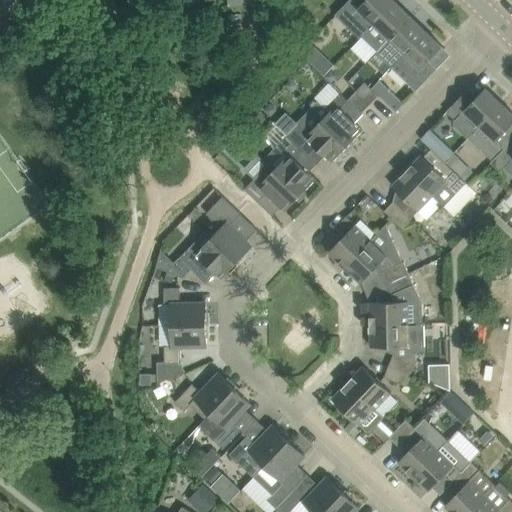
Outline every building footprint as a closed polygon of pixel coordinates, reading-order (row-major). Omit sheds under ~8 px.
[(169,0),(134,0),(135,9),(170,8),(169,0)] [(349,0),(336,14),(361,37),(396,1),(395,0),(349,0)] [(396,1),(361,37),(361,38),(363,36),(378,51),(390,38),(411,15),(396,1)] [(427,30),(411,15),(390,38),(378,51),(394,65),(396,63),(427,30)] [(427,30),(396,63),(411,77),(407,81),(416,91),(438,68),(430,60),(443,46),(427,30)] [(311,41),(301,51),(311,61),(321,51),(311,41)] [(331,82),(335,78),(335,73),(331,69),(324,75),(331,82)] [(295,87),(295,81),(291,78),(285,84),(292,91),(295,87)] [(364,96),(372,104),(380,95),(373,87),(364,96)] [(469,139),(470,138),(481,126),(480,125),(502,102),(486,87),(478,96),(469,87),(447,111),(456,120),(456,126),(469,139)] [(358,89),(349,98),(363,112),(372,104),(364,96),(358,89)] [(319,100),(310,109),(348,145),(363,129),(356,122),(365,114),(363,112),(349,98),(348,99),(340,92),(326,106),(319,100)] [(397,111),(405,103),(399,97),(391,105),(397,111)] [(275,112),(275,106),(271,102),(264,109),(271,116),(275,112)] [(470,138),(477,144),(493,161),(511,142),(503,133),(511,124),(511,111),(502,102),(480,125),(481,126),(470,138)] [(348,145),(310,109),(299,122),(288,134),(307,153),(315,144),(333,161),(348,145)] [(268,115),(262,110),(256,115),(261,120),(264,120),(268,115)] [(422,138),(431,146),(437,140),(428,131),(422,138)] [(288,134),(275,147),(264,159),(301,194),(316,178),(299,162),(307,153),(288,134)] [(506,166),(511,172),(511,141),(511,142),(493,161),(492,162),(501,171),(506,166)] [(447,161),(453,167),(461,159),(455,153),(447,161)] [(407,170),(433,195),(446,206),(457,194),(457,193),(467,182),(448,164),(440,172),(422,155),(407,170)] [(301,194),(264,159),(263,159),(268,164),(259,174),(245,188),(258,201),(267,192),(286,210),(301,194)] [(407,170),(393,185),(411,202),(403,210),(411,218),(433,195),(407,170)] [(215,221),(221,228),(212,236),(238,261),(240,259),(240,258),(253,245),(231,225),(242,213),(224,195),(212,208),(220,216),(215,221)] [(403,210),(394,201),(385,210),(402,227),(411,218),(403,210)] [(190,214),(195,220),(202,213),(197,207),(190,214)] [(329,251),(346,267),(372,239),(347,215),(341,222),(350,230),(329,251)] [(346,267),(362,282),(376,268),(378,266),(382,271),(388,282),(410,272),(405,261),(403,261),(387,223),(372,239),(346,267)] [(238,261),(212,236),(206,230),(195,243),(181,257),(184,261),(192,269),(203,257),(223,276),(236,263),(238,261)] [(176,274),(184,277),(192,269),(184,261),(179,267),(176,274)] [(176,273),(168,271),(165,280),(172,282),(176,273)] [(393,294),(393,301),(390,301),(370,301),(371,324),(409,323),(424,322),(423,302),(415,284),(393,294)] [(165,287),(165,305),(172,304),(172,324),(207,324),(207,302),(181,302),(181,287),(165,287)] [(371,324),(371,346),(377,346),(387,346),(391,346),(394,345),(394,353),(389,365),(413,374),(417,362),(409,359),(408,352),(417,352),(426,352),(425,322),(424,322),(409,323),(371,324)] [(165,345),(166,361),(157,361),(158,383),(186,371),(182,362),(182,346),(208,345),(207,324),(172,324),(173,345),(165,345)] [(450,383),(450,361),(430,361),(430,383),(450,383)] [(391,392),(378,379),(364,365),(348,382),(376,408),(391,392)] [(413,374),(389,365),(385,376),(408,386),(413,374)] [(191,404),(206,418),(236,387),(233,385),(220,372),(202,391),(193,383),(175,401),(185,410),(191,404)] [(141,373),(141,384),(152,384),(152,383),(152,373),(141,373)] [(348,382),(333,398),(368,432),(372,432),(386,417),(376,408),(348,382)] [(236,387),(206,418),(199,424),(224,448),(242,429),(233,421),(251,402),(238,389),(236,387)] [(414,475),(449,439),(426,418),(416,428),(416,427),(408,436),(416,443),(399,461),(414,475)] [(408,436),(416,427),(407,419),(390,436),(399,445),(408,436)] [(256,443),(247,435),(230,453),(254,476),(290,439),(288,437),(287,437),(274,424),(256,443)] [(488,430),(479,440),(486,446),(495,436),(488,430)] [(290,439),(254,476),(274,494),(268,499),(277,507),(299,484),(288,473),(305,454),(292,441),(290,439)] [(472,461),(449,439),(414,475),(430,490),(447,472),(455,480),(472,461)] [(445,505),(452,511),(468,511),(496,484),(472,461),(455,480),(463,488),(445,505)] [(206,475),(214,482),(223,472),(215,465),(206,475)] [(224,471),(212,484),(230,501),(242,488),(224,471)] [(311,495),(299,484),(277,507),(281,511),(290,511),(303,500),(304,501),(304,502),(315,511),(324,511),(344,491),(342,489),(328,476),(311,495)] [(511,511),(511,499),(504,492),(496,484),(468,511),(511,511)] [(347,493),(344,491),(324,511),(353,511),(360,506),(346,493),(347,493)]
